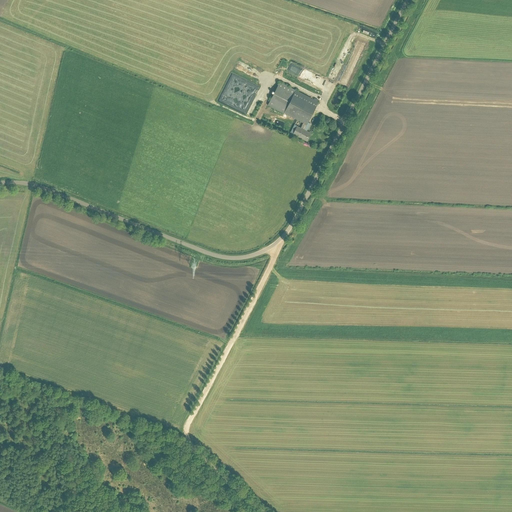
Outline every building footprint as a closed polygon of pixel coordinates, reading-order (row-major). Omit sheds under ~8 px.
[(277,61),(268,62),(269,68),(284,67),(284,58),(281,59),(281,61),(277,61)] [(326,64),(316,87),(321,89),(330,65),(326,64)] [(329,94),(337,79),(333,77),(325,92),(329,94)] [(339,86),(348,89),(350,84),(342,80),(339,86)] [(304,130),(318,102),(295,90),(296,90),(280,82),(268,105),(284,113),(303,123),(301,128),(297,126),(293,134),(307,141),(311,133),(304,130)]
